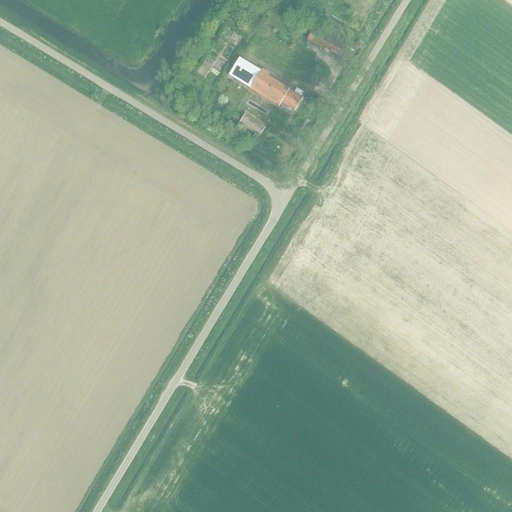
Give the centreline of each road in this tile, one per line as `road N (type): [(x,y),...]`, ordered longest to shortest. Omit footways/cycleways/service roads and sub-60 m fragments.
road 1 (unclassified): [(95,511),(288,195)]
road 2 (unclassified): [(288,195),(0,21)]
road 3 (unclassified): [(288,195),(406,0)]
